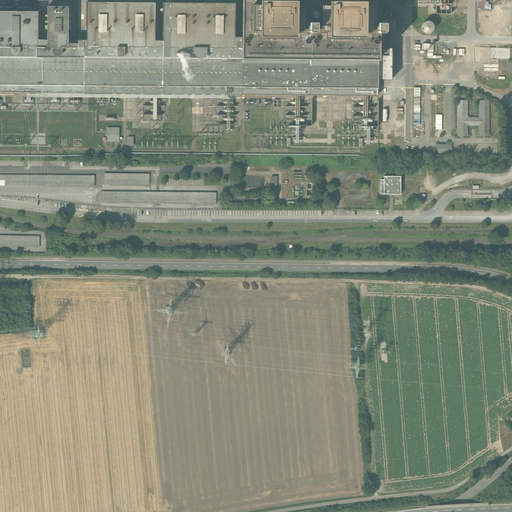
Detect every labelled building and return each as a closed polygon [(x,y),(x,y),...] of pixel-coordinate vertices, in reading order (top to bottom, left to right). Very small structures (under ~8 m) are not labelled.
[(0,0),(0,9),(0,8),(0,92),(377,96),(377,80),(391,80),(391,48),(378,48),(378,33),(380,33),(382,31),(381,23),(378,23),(377,0),(0,0)] [(417,0),(418,5),(436,5),(436,14),(451,14),(451,4),(448,4),(447,0),(417,0)] [(431,21),(419,21),(419,32),(430,32),(431,21)] [(426,58),(432,58),(433,44),(422,43),(422,50),(426,50),(426,58)] [(489,59),(509,59),(509,49),(489,48),(489,59)] [(488,136),(488,100),(477,100),(477,117),(467,117),(467,100),(456,100),(456,136),(467,136),(467,126),(477,126),(477,136),(488,136)] [(412,111),(412,123),(427,123),(427,111),(412,111)] [(105,141),(119,142),(119,127),(106,127),(105,141)] [(435,144),(435,153),(450,153),(450,144),(435,144)] [(149,185),(149,173),(103,173),(103,185),(149,185)] [(0,174),(0,185),(19,186),(21,184),(25,184),(26,190),(27,184),(29,183),(29,186),(31,188),(31,194),(33,194),(33,196),(42,193),(42,190),(40,188),(43,187),(43,183),(49,183),(48,185),(94,185),(94,175),(41,175),(41,177),(38,177),(38,181),(33,181),(31,183),(31,182),(27,182),(28,175),(0,174)] [(384,177),(384,195),(399,195),(400,177),(384,177)] [(215,203),(215,192),(100,191),(100,202),(130,202),(130,200),(148,200),(148,203),(156,203),(215,203)] [(41,237),(0,236),(0,247),(40,248),(41,237)]
